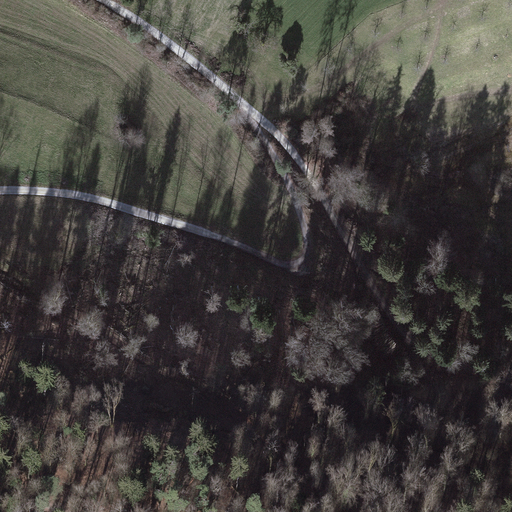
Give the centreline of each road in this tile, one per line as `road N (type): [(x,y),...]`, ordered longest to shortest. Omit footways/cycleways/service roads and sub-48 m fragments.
road 1 (track): [(102,0),(182,52),(289,145),(384,306),(417,346),(511,385)]
road 2 (track): [(0,191),(123,204),(300,261),(310,241),(301,210),(257,117)]
